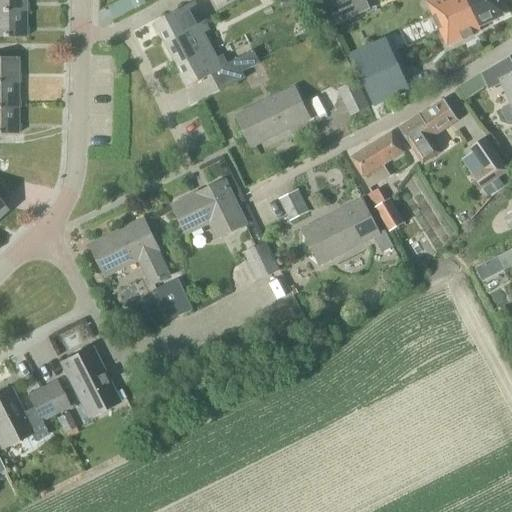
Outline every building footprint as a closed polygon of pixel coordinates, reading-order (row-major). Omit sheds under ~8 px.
[(0,0),(0,9),(25,10),(25,0),(0,0)] [(145,0),(130,0),(135,10),(147,4),(145,0)] [(301,1),(300,0),(282,0),(286,8),(301,1)] [(313,0),(327,30),(371,10),(366,0),(313,0)] [(480,27),(505,15),(498,0),(432,0),(427,2),(447,46),(481,30),(480,27)] [(199,24),(198,23),(194,15),(199,12),(194,2),(154,23),(164,42),(199,24)] [(0,37),(25,38),(25,10),(0,9),(0,37)] [(178,68),(212,50),(204,33),(209,31),(204,21),(198,23),(199,24),(164,42),(178,68)] [(389,38),(352,55),(375,105),(412,88),(389,38)] [(255,52),(228,66),(222,57),(217,59),(212,50),(178,68),(188,87),(212,75),(220,91),(245,78),(243,72),(260,63),(255,52)] [(0,83),(17,83),(17,58),(0,57),(0,83)] [(502,84),(511,104),(503,107),(502,111),(507,122),(510,123),(511,122),(511,61),(510,57),(481,73),(458,88),(465,99),(487,85),(489,90),(502,84)] [(350,116),(368,108),(356,81),(338,89),(350,116)] [(17,83),(0,83),(0,108),(17,109),(17,83)] [(251,146),(309,118),(295,89),(237,116),(251,146)] [(458,120),(443,98),(420,114),(419,113),(398,127),(422,164),(440,152),(432,139),(458,120)] [(17,109),(0,108),(0,134),(17,134),(17,109)] [(392,132),(351,157),(369,189),(390,176),(384,165),(404,153),(392,132)] [(486,136),(469,148),(473,152),(484,169),(475,175),(473,177),(482,189),(498,178),(510,170),(486,136)] [(218,238),(245,225),(224,181),(173,206),(186,233),(210,222),(218,238)] [(0,215),(6,210),(0,203),(0,202),(8,195),(0,185),(0,215)] [(379,189),(369,195),(390,231),(403,224),(389,200),(386,202),(379,189)] [(291,221),(309,212),(298,191),(280,200),(291,221)] [(319,264),(379,234),(362,201),(303,231),(319,264)] [(510,231),(511,229),(511,213),(503,218),(510,231)] [(144,220),(90,246),(105,276),(139,259),(152,285),(168,277),(156,251),(158,250),(144,220)] [(280,270),(267,244),(243,252),(257,280),(280,270)] [(511,248),(496,257),(503,271),(511,266),(511,248)] [(153,291),(168,321),(193,309),(178,279),(153,291)] [(89,417),(118,402),(91,348),(61,363),(89,417)] [(54,414),(68,407),(56,382),(42,389),(54,414)] [(42,421),(54,414),(42,389),(28,396),(33,407),(21,413),(9,389),(0,394),(0,443),(3,448),(30,435),(34,442),(49,434),(42,421)] [(76,427),(69,412),(56,419),(64,433),(76,427)] [(144,436),(137,423),(129,427),(135,441),(144,436)]
